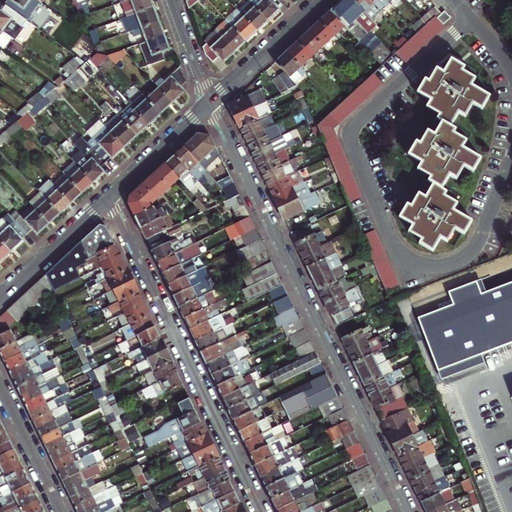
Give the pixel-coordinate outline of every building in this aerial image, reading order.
[(31,13),(24,9),(30,0),(7,0),(5,4),(28,20),(31,22),(31,23),(35,17),(32,14),(31,13)] [(30,0),(24,9),(31,13),(40,1),(39,0),(30,0)] [(85,0),(84,0),(78,2),(83,17),(90,14),(85,0)] [(153,0),(131,0),(122,3),(127,17),(128,16),(156,7),(153,0)] [(252,3),(256,8),(268,21),(275,15),(281,10),(271,0),(249,0),(250,0),(252,3)] [(373,30),(379,24),(374,18),(356,0),(341,0),(340,1),(332,9),(349,27),(362,40),(384,65),(395,54),(373,30)] [(356,0),(374,18),(382,10),(373,0),(356,0)] [(373,0),(382,10),(391,1),(390,0),(373,0)] [(256,8),(252,3),(240,13),(245,18),(256,8)] [(31,22),(28,20),(5,4),(0,10),(0,28),(4,31),(10,36),(15,40),(25,27),(26,29),(31,22)] [(454,16),(448,9),(444,13),(437,5),(434,8),(440,13),(439,14),(440,16),(446,23),(454,16)] [(158,14),(156,7),(128,16),(133,31),(144,27),(161,21),(158,14)] [(256,8),(245,18),(257,32),(262,27),(268,21),(256,8)] [(440,13),(434,8),(423,18),(428,24),(439,14),(440,13)] [(336,34),(339,37),(349,27),(332,9),(326,14),(321,19),(336,34)] [(227,19),(234,28),(245,18),(240,13),(237,10),(227,19)] [(447,24),(446,23),(440,16),(439,14),(428,24),(423,28),(420,32),(411,40),(402,48),(399,51),(408,61),(447,24)] [(245,18),(234,28),(247,42),(252,36),(257,32),(245,18)] [(428,24),(423,18),(418,22),(423,28),(428,24)] [(223,38),(234,28),(227,19),(226,19),(215,29),(218,33),(223,38)] [(316,24),(310,29),(325,44),(336,34),(321,19),(316,24)] [(163,27),(161,21),(144,27),(149,41),(166,35),(163,27)] [(414,26),(420,32),(423,28),(418,22),(414,26)] [(223,38),(235,52),(241,47),(247,42),(234,28),(223,38)] [(304,34),(299,39),(312,54),(313,55),(325,44),(310,29),(304,34)] [(2,47),(10,36),(4,31),(0,36),(0,45),(0,46),(2,47)] [(223,38),(218,33),(207,43),(211,48),(223,38)] [(166,35),(149,41),(138,45),(147,67),(169,60),(167,52),(172,50),(169,43),(166,35)] [(207,43),(203,46),(207,56),(212,62),(219,56),(225,62),(229,58),(235,52),(223,38),(211,48),(207,43)] [(293,44),(288,49),(304,66),(307,64),(304,61),(312,54),(299,39),(293,44)] [(304,66),(288,49),(282,55),(277,59),(285,69),(280,71),(292,88),(300,84),(310,73),(304,66)] [(123,50),(108,55),(109,56),(116,64),(127,54),(123,50)] [(96,54),(89,60),(96,67),(109,56),(108,55),(96,54)] [(439,119),(444,122),(439,131),(437,135),(430,131),(422,144),(418,142),(410,155),(424,163),(422,167),(419,170),(433,178),(430,182),(436,185),(430,194),(429,197),(427,199),(421,195),(413,207),(410,206),(402,219),(415,227),(414,229),(411,233),(425,241),(423,245),(436,253),(444,239),(451,243),(458,230),(467,236),(475,222),(456,211),(460,204),(447,196),(450,193),(445,190),(453,176),(460,180),(467,167),(475,172),(483,159),(465,148),(469,141),(456,133),(458,130),(454,126),(462,113),(468,117),(476,104),(485,109),(493,96),(474,85),(478,78),(464,70),(467,67),(453,59),(448,67),(447,70),(446,72),(439,68),(431,82),(428,79),(420,93),(432,100),(430,104),(428,107),(441,115),(439,119)] [(76,71),(85,81),(91,76),(89,73),(96,67),(89,60),(85,63),(76,71)] [(155,85),(159,90),(173,104),(178,99),(184,94),(180,88),(186,84),(181,68),(171,77),(172,78),(166,84),(163,80),(160,80),(155,85)] [(85,81),(76,71),(64,81),(72,91),(81,85),(87,92),(91,88),(85,81)] [(273,82),(279,94),(292,88),(280,71),(271,75),(273,82)] [(375,73),(373,75),(363,85),(351,95),(340,105),(319,125),(335,128),(385,83),(375,73)] [(167,109),(173,104),(159,90),(148,100),(162,114),(167,109)] [(233,109),(236,115),(262,102),(257,90),(230,103),(233,109)] [(137,110),(148,100),(143,94),(132,105),(137,110)] [(51,102),(46,97),(28,112),(33,117),(51,102)] [(156,120),(162,114),(148,100),(137,110),(150,125),(156,120)] [(267,110),(265,110),(262,102),(236,115),(239,120),(242,126),(268,114),(267,110)] [(123,122),(137,110),(132,105),(118,117),(123,122)] [(123,122),(137,137),(144,131),(150,125),(137,110),(123,122)] [(274,125),(268,114),(242,126),(245,132),(247,137),(274,125)] [(106,128),(111,133),(123,122),(118,117),(106,128)] [(120,153),(125,148),(111,133),(106,128),(99,120),(86,133),(92,139),(88,142),(106,162),(111,157),(113,159),(120,153)] [(111,133),(125,148),(130,143),(137,137),(123,122),(111,133)] [(279,136),(274,125),(247,137),(250,144),(253,149),(278,137),(279,136)] [(341,177),(341,178),(351,201),(351,202),(364,196),(335,128),(319,125),(327,143),(332,154),(336,165),(341,177)] [(0,146),(11,137),(6,131),(0,135),(0,146)] [(212,134),(200,132),(192,139),(186,145),(207,167),(222,153),(212,134)] [(279,136),(278,137),(253,149),(255,155),(258,160),(277,151),(297,142),(295,137),(288,140),(285,134),(279,136)] [(81,135),(73,142),(79,149),(70,157),(74,162),(81,169),(94,183),(100,178),(105,173),(100,167),(106,162),(88,142),(81,135)] [(207,167),(186,145),(180,150),(176,153),(204,182),(209,177),(205,174),(209,170),(207,167)] [(281,160),(277,151),(258,160),(261,166),(264,172),(290,160),(288,156),(281,160)] [(202,189),(206,185),(204,182),(176,153),(171,158),(167,162),(182,177),(192,188),(197,184),(202,189)] [(290,160),(264,172),(267,178),(269,184),(288,175),(284,166),(291,163),(290,160)] [(81,169),(74,162),(64,172),(66,175),(70,179),(81,169)] [(131,195),(130,202),(137,216),(156,206),(162,203),(159,197),(182,177),(167,162),(149,179),(145,182),(154,192),(152,195),(142,185),(131,195)] [(70,179),(83,193),(88,188),(94,183),(81,169),(70,179)] [(70,179),(66,175),(55,185),(59,189),(70,179)] [(288,175),(269,184),(272,189),(275,195),(301,182),(299,179),(292,183),(288,175)] [(70,179),(59,189),(72,203),(77,198),(83,193),(70,179)] [(50,180),(39,190),(48,199),(59,189),(55,185),(50,180)] [(241,192),(235,180),(225,186),(222,187),(228,198),(235,194),(241,192)] [(154,192),(145,182),(142,185),(152,195),(154,192)] [(302,185),(301,182),(275,195),(278,201),(280,206),(299,197),(295,189),(302,185)] [(48,199),(61,213),(66,209),(72,203),(59,189),(48,199)] [(299,197),(280,206),(283,212),(286,218),(321,201),(315,189),(313,190),(299,197)] [(243,219),(252,215),(241,192),(235,194),(241,206),(237,208),(243,219)] [(37,209),(50,223),(55,219),(61,213),(48,199),(37,209)] [(37,209),(34,206),(22,216),(26,220),(37,209)] [(156,206),(137,216),(140,221),(143,227),(169,214),(172,213),(169,206),(166,208),(165,206),(158,210),(156,206)] [(22,216),(16,222),(28,234),(34,229),(38,234),(45,228),(50,223),(37,209),(26,220),(22,216)] [(174,225),(169,214),(143,227),(146,233),(148,238),(161,231),(169,228),(174,225)] [(252,229),(258,226),(252,215),(243,219),(229,226),(235,237),(252,229)] [(4,219),(0,222),(0,239),(12,252),(17,248),(25,241),(23,238),(28,234),(16,222),(11,216),(6,221),(4,219)] [(180,222),(174,225),(169,228),(172,234),(184,229),(180,222)] [(48,273),(56,288),(101,266),(124,256),(109,225),(101,224),(61,262),(48,273)] [(254,233),(252,229),(235,237),(203,253),(195,257),(200,268),(206,266),(238,250),(263,237),(260,231),(254,233)] [(323,229),(297,241),(300,248),(303,253),(329,241),(323,229)] [(366,237),(371,249),(376,261),(381,272),(389,290),(400,285),(378,229),(365,235),(366,237)] [(161,231),(148,238),(154,250),(159,260),(197,241),(199,240),(197,236),(195,237),(194,235),(185,239),(186,241),(184,242),(181,236),(167,242),(161,231)] [(243,261),(268,248),(263,237),(238,250),(243,261)] [(0,263),(7,257),(12,252),(0,239),(0,263)] [(203,253),(197,241),(159,260),(162,266),(165,272),(195,257),(203,253)] [(329,241),(303,253),(306,259),(308,265),(334,252),(329,241)] [(273,258),(268,248),(243,261),(248,269),(273,258)] [(334,252),(308,265),(311,270),(314,276),(342,262),(337,251),(334,252)] [(90,287),(102,282),(130,268),(127,263),(124,256),(101,266),(103,270),(98,273),(100,276),(88,282),(90,287)] [(200,268),(195,257),(165,272),(168,278),(170,283),(200,268)] [(279,270),(274,260),(245,274),(250,285),(279,270)] [(381,272),(376,261),(363,267),(366,273),(373,270),(375,275),(381,272)] [(342,262),(314,276),(317,282),(319,288),(345,276),(348,274),(342,262)] [(200,268),(170,283),(173,289),(176,294),(202,281),(209,278),(211,277),(206,266),(200,268)] [(102,282),(107,293),(135,279),(133,274),(130,268),(102,282)] [(279,270),(250,285),(246,287),(251,298),(273,287),(284,281),(279,270)] [(56,288),(48,273),(43,278),(53,291),(56,288)] [(350,287),(345,276),(319,288),(322,294),(325,299),(350,287)] [(511,339),(511,279),(487,289),(482,276),(449,289),(454,301),(418,315),(438,368),(445,365),(447,371),(475,360),(473,355),(511,339)] [(53,291),(43,278),(38,282),(48,295),(53,291)] [(209,278),(202,281),(176,294),(179,300),(181,305),(207,292),(214,289),(209,278)] [(112,305),(141,291),(138,286),(135,279),(107,293),(106,293),(112,305)] [(289,290),(284,281),(273,287),(277,296),(289,290)] [(48,295),(38,282),(33,287),(43,300),(48,295)] [(358,283),(350,287),(325,299),(331,311),(337,324),(356,315),(349,302),(364,295),(358,283)] [(43,300),(33,287),(26,294),(36,306),(37,305),(44,312),(50,308),(43,300)] [(127,311),(146,302),(144,297),(141,291),(112,305),(111,305),(112,308),(123,303),(127,311)] [(211,301),(207,292),(181,305),(184,310),(186,316),(227,296),(225,291),(213,297),(214,299),(211,301)] [(290,293),(277,299),(283,310),(295,304),(290,293)] [(36,306),(26,294),(21,298),(31,311),(36,306)] [(227,296),(186,316),(189,321),(192,327),(211,318),(208,312),(215,308),(214,306),(217,305),(218,307),(230,301),(227,296)] [(21,298),(16,303),(26,315),(31,311),(21,298)] [(146,302),(127,311),(119,315),(124,327),(152,314),(149,308),(146,302)] [(26,315),(16,303),(10,308),(19,319),(20,320),(26,315)] [(295,304),(283,310),(288,321),(301,315),(295,304)] [(10,308),(6,312),(14,324),(19,319),(10,308)] [(1,317),(10,328),(14,324),(6,312),(1,317)] [(139,334),(158,325),(155,320),(152,314),(124,327),(122,328),(123,331),(135,326),(139,334)] [(211,318),(192,327),(195,333),(197,338),(224,325),(223,322),(221,323),(217,315),(211,318)] [(306,327),(301,315),(288,321),(287,322),(292,334),(306,327)] [(65,331),(75,327),(73,324),(69,316),(60,320),(65,331)] [(0,317),(0,326),(4,332),(10,328),(1,317),(0,317)] [(10,328),(4,332),(0,326),(0,344),(2,348),(31,334),(20,320),(19,319),(14,324),(10,328)] [(241,322),(234,326),(237,333),(244,329),(241,322)] [(228,323),(224,325),(197,338),(200,344),(203,350),(233,335),(228,323)] [(367,340),(363,331),(368,329),(371,328),(370,324),(343,336),(346,342),(349,348),(367,340)] [(133,350),(163,336),(160,330),(158,325),(139,334),(121,342),(125,350),(128,349),(129,352),(133,350)] [(75,327),(65,331),(69,339),(74,337),(79,335),(75,327)] [(311,337),(306,327),(292,334),(291,334),(296,345),(311,337)] [(233,335),(203,350),(205,355),(208,361),(232,349),(230,345),(240,339),(247,336),(244,329),(237,333),(233,335)] [(363,331),(367,340),(372,337),(368,329),(363,331)] [(5,354),(7,359),(39,344),(34,333),(31,334),(2,348),(5,354)] [(367,340),(349,348),(352,355),(354,360),(381,348),(389,344),(387,339),(381,342),(377,334),(372,337),(367,340)] [(83,343),(79,335),(74,337),(78,345),(83,343)] [(166,342),(163,336),(133,350),(135,354),(140,352),(144,360),(169,348),(166,342)] [(317,350),(311,337),(296,345),(302,357),(317,350)] [(230,345),(232,349),(236,347),(240,345),(243,344),(240,339),(230,345)] [(39,344),(7,359),(10,364),(11,368),(40,354),(45,351),(48,350),(44,341),(39,344)] [(241,349),(244,354),(242,355),(244,357),(247,356),(253,353),(249,346),(241,349)] [(244,357),(242,355),(240,355),(236,347),(232,349),(208,361),(211,367),(214,372),(244,357)] [(147,372),(174,359),(171,353),(169,348),(144,360),(138,363),(144,373),(147,372)] [(360,372),(379,363),(386,360),(381,348),(354,360),(357,366),(360,372)] [(322,360),(317,350),(302,357),(272,372),(277,382),(311,366),(322,360)] [(45,351),(40,354),(11,368),(13,372),(15,376),(41,363),(49,359),(45,351)] [(244,357),(214,372),(216,377),(219,383),(244,371),(252,367),(247,356),(244,357)] [(53,362),(51,359),(49,359),(41,363),(43,367),(53,362)] [(95,368),(91,359),(86,362),(90,370),(95,368)] [(160,380),(180,370),(177,364),(174,359),(147,372),(144,373),(149,385),(160,380)] [(365,384),(392,371),(387,359),(386,360),(379,363),(360,372),(363,379),(365,384)] [(322,360),(311,366),(317,377),(328,372),(322,360)] [(17,381),(19,385),(37,376),(35,373),(44,369),(43,367),(41,363),(15,376),(17,381)] [(95,368),(101,380),(107,377),(101,365),(95,368)] [(180,370),(160,380),(149,385),(145,387),(151,399),(185,382),(183,377),(180,370)] [(248,378),(244,371),(219,383),(222,389),(224,395),(251,382),(253,381),(251,377),(248,378)] [(392,371),(365,384),(368,390),(371,395),(390,386),(395,383),(391,375),(394,374),(392,371)] [(43,373),(37,376),(19,385),(21,389),(23,393),(59,375),(57,372),(46,377),(43,373)] [(286,406),(333,383),(328,372),(317,377),(281,395),(286,406)] [(63,373),(59,375),(23,393),(25,397),(27,401),(45,392),(52,389),(55,387),(62,384),(67,382),(63,373)] [(107,377),(101,380),(107,391),(113,388),(107,377)] [(256,393),(251,382),(224,395),(227,401),(230,406),(256,393)] [(390,386),(371,395),(376,407),(382,419),(408,407),(397,382),(395,383),(390,386)] [(336,389),(333,383),(286,406),(291,417),(323,402),(339,394),(336,389)] [(45,392),(27,401),(30,405),(32,410),(66,393),(62,384),(55,387),(57,392),(47,398),(45,392)] [(55,387),(52,389),(45,392),(47,398),(57,392),(55,387)] [(70,391),(66,393),(32,410),(34,414),(36,418),(53,409),(59,406),(57,401),(59,399),(60,402),(68,398),(68,396),(72,394),(70,391)] [(256,393),(230,406),(232,412),(235,417),(262,404),(277,397),(274,392),(264,397),(261,391),(256,393)] [(107,393),(101,396),(105,405),(112,401),(107,393)] [(339,394),(323,402),(328,414),(329,413),(334,411),(344,406),(339,394)] [(185,429),(203,420),(200,414),(192,395),(180,401),(186,414),(167,423),(162,429),(147,436),(152,445),(167,438),(173,435),(185,429)] [(118,411),(127,407),(123,398),(114,402),(118,411)] [(112,401),(105,405),(109,413),(116,410),(113,403),(112,401)] [(59,406),(53,409),(36,418),(38,422),(40,426),(63,414),(71,411),(67,402),(59,406)] [(267,415),(262,404),(235,417),(238,423),(240,428),(267,415)] [(339,422),(349,417),(344,406),(334,411),(329,413),(334,425),(339,422)] [(408,407),(382,419),(388,431),(394,442),(419,430),(408,407)] [(67,423),(63,414),(40,426),(42,430),(44,434),(61,426),(67,423)] [(246,440),(273,426),(267,415),(240,428),(243,434),(246,440)] [(355,429),(349,417),(339,422),(334,425),(328,428),(333,440),(342,435),(355,429)] [(179,446),(209,431),(206,426),(203,420),(185,429),(173,435),(176,441),(179,446)] [(7,427),(4,422),(0,424),(0,435),(9,431),(7,427)] [(134,425),(125,429),(130,440),(140,435),(134,425)] [(64,430),(61,426),(44,434),(46,439),(48,443),(72,431),(70,427),(64,430)] [(273,426),(246,440),(248,446),(251,452),(282,436),(287,434),(285,429),(277,433),(273,426)] [(419,430),(394,442),(397,448),(399,453),(428,440),(422,428),(419,430)] [(342,435),(347,447),(360,440),(355,429),(342,435)] [(450,442),(456,439),(451,429),(445,432),(450,442)] [(0,444),(12,439),(11,436),(9,431),(0,435),(0,444)] [(76,439),(72,431),(48,443),(50,447),(52,451),(70,442),(76,439)] [(184,457),(214,443),(211,438),(209,431),(179,446),(184,457)] [(284,439),(282,436),(251,452),(254,457),(256,463),(285,449),(281,440),(284,439)] [(428,440),(399,453),(402,459),(405,464),(431,451),(436,449),(431,438),(428,440)] [(12,439),(0,444),(0,455),(16,447),(15,444),(12,439)] [(347,447),(346,447),(351,458),(366,451),(360,440),(347,447)] [(170,451),(179,446),(176,441),(167,446),(170,451)] [(72,447),(70,442),(52,451),(54,456),(56,459),(80,447),(78,443),(72,447)] [(91,442),(80,447),(56,459),(58,463),(60,467),(86,455),(95,451),(91,442)] [(184,458),(189,470),(219,455),(217,450),(214,443),(184,457),(184,458)] [(285,449),(256,463),(259,469),(262,475),(273,470),(272,468),(280,464),(280,465),(299,456),(294,445),(285,449)] [(0,455),(0,465),(21,456),(19,452),(16,447),(0,455)] [(145,449),(137,453),(141,462),(149,458),(145,449)] [(366,451),(351,458),(357,470),(371,463),(366,451)] [(424,455),(405,464),(408,471),(411,476),(437,463),(431,451),(424,455)] [(86,455),(60,467),(63,473),(65,478),(98,462),(99,461),(96,453),(87,457),(86,455)] [(207,475),(225,466),(222,461),(219,455),(189,470),(191,473),(196,471),(199,479),(202,477),(207,475)] [(0,476),(25,465),(23,460),(21,456),(0,465),(0,476)] [(273,470),(262,475),(264,480),(267,485),(304,467),(299,456),(280,465),(280,464),(272,468),(273,470)] [(98,462),(65,478),(67,483),(69,487),(86,478),(93,475),(94,474),(102,470),(98,462)] [(348,474),(353,485),(354,485),(377,474),(371,463),(357,470),(348,474)] [(414,482),(416,488),(443,475),(439,467),(437,463),(411,476),(414,482)] [(0,486),(29,473),(27,469),(25,465),(0,476),(0,486)] [(199,489),(200,493),(231,478),(228,472),(225,466),(207,475),(211,483),(206,486),(199,489)] [(304,467),(267,485),(269,491),(272,497),(302,482),(310,479),(304,467)] [(0,495),(33,481),(31,477),(29,473),(0,486),(0,495)] [(382,485),(377,474),(354,485),(360,496),(366,493),(382,485)] [(96,480),(93,475),(86,478),(89,483),(96,480)] [(207,475),(202,477),(206,486),(211,483),(207,475)] [(448,487),(443,475),(416,488),(419,493),(422,499),(448,487)] [(86,478),(69,487),(71,491),(73,494),(97,482),(96,480),(89,483),(86,478)] [(204,505),(236,489),(233,484),(231,478),(200,493),(189,499),(190,503),(192,502),(195,509),(204,505)] [(0,502),(9,499),(10,502),(37,489),(35,485),(33,481),(0,495),(0,502)] [(97,482),(73,494),(75,499),(77,503),(101,491),(97,482)] [(302,482),(272,497),(275,503),(278,509),(295,500),(303,497),(306,495),(314,491),(317,489),(315,484),(305,489),(302,482)] [(382,485),(366,493),(372,504),(373,504),(387,497),(382,485)] [(153,487),(152,486),(145,490),(149,499),(157,495),(153,487)] [(449,490),(448,487),(422,499),(424,504),(427,510),(453,497),(449,490)] [(481,499),(476,487),(470,490),(475,502),(481,499)] [(79,507),(81,511),(114,495),(118,492),(116,488),(103,495),(101,491),(77,503),(79,507)] [(40,494),(37,489),(10,502),(0,506),(0,507),(2,511),(10,511),(41,498),(40,494)] [(219,511),(241,501),(239,496),(236,489),(204,505),(206,511),(219,511)] [(314,491),(306,495),(308,499),(305,501),(307,505),(310,503),(312,506),(319,502),(314,491)] [(114,495),(81,511),(98,511),(102,510),(100,505),(106,502),(109,507),(118,503),(114,495)] [(295,500),(278,509),(279,511),(299,511),(312,506),(310,503),(307,505),(305,501),(308,499),(306,495),(303,497),(295,500)] [(453,497),(427,510),(428,511),(453,511),(459,509),(464,507),(459,495),(453,497)] [(386,511),(393,509),(387,497),(373,504),(377,511),(386,511)] [(34,511),(46,507),(44,502),(41,498),(10,511),(34,511)] [(245,511),(246,511),(244,507),(241,501),(219,511),(245,511)] [(327,511),(328,511),(322,501),(319,502),(312,506),(299,511),(327,511)] [(106,502),(100,505),(102,510),(109,507),(106,502)]
